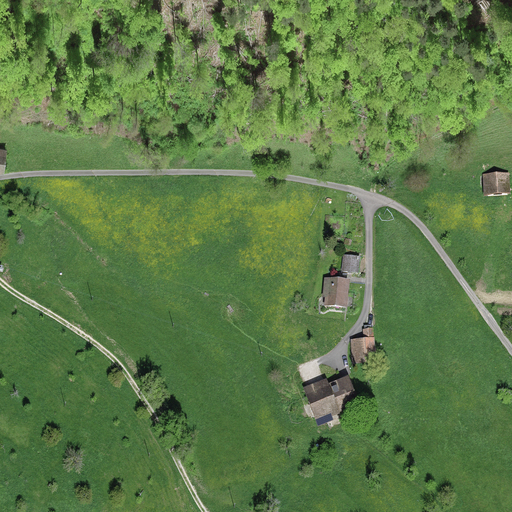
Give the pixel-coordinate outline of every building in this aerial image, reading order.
[(203,128),(193,131),(195,139),(205,136),(203,128)] [(507,173),(481,175),(483,196),(509,196),(507,173)] [(359,256),(343,255),(342,272),(358,273),(359,256)] [(345,283),(322,282),(319,311),(342,313),(345,283)] [(349,343),(351,368),(374,367),(372,341),(349,343)] [(354,405),(347,381),(325,388),(324,384),(301,391),(312,425),(336,417),(335,412),(354,405)]
